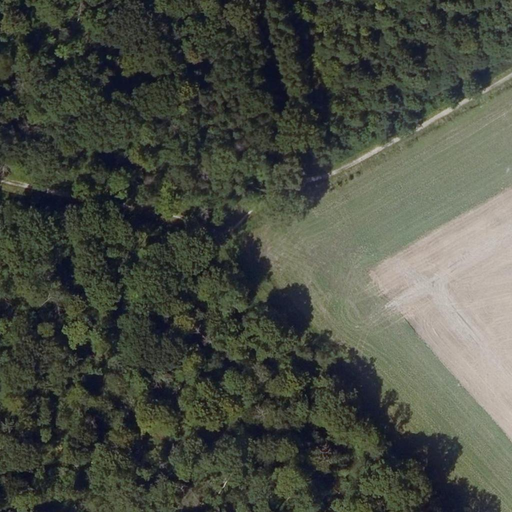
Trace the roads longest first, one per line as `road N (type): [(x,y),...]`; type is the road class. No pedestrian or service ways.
road 1 (track): [(511,79),(220,232),(185,215),(0,177)]
road 2 (track): [(313,185),(256,0)]
